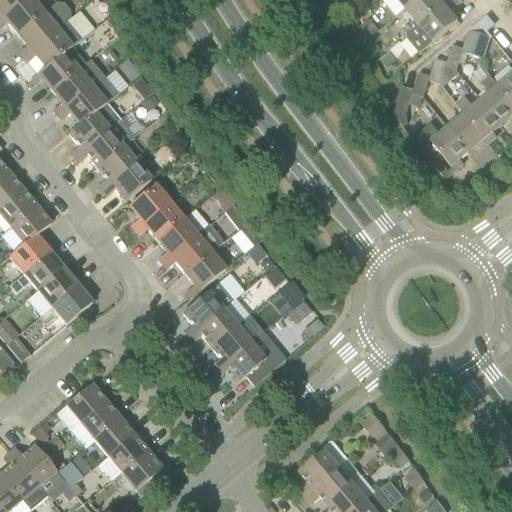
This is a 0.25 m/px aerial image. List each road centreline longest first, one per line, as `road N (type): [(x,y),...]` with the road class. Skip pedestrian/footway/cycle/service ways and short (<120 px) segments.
road 1 (tertiary): [(179,0),(387,276)]
road 2 (tertiary): [(414,257),(219,0)]
road 3 (residential): [(0,77),(15,135),(139,284),(140,313),(114,334)]
road 4 (tertiary): [(226,470),(388,340)]
road 5 (residential): [(226,470),(114,334)]
road 6 (residential): [(114,334),(87,343),(0,416)]
